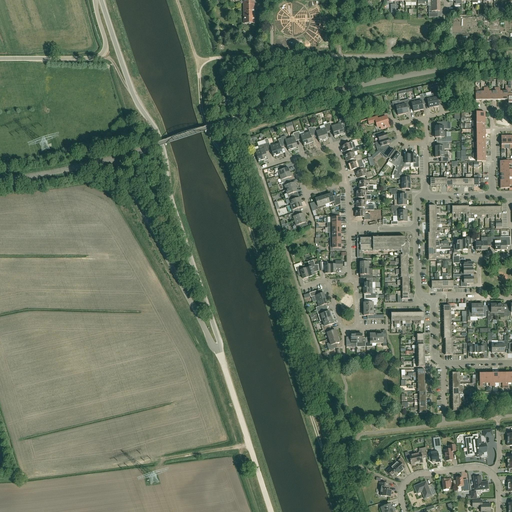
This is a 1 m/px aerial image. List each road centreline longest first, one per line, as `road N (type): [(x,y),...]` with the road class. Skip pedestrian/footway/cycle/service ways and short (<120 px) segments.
road 1 (unclassified): [(117,157),(353,86),(511,62)]
road 2 (track): [(199,76),(207,133),(240,199),(320,447)]
road 3 (unclassified): [(101,0),(131,91),(164,150),(169,194),(220,354)]
road 4 (residential): [(272,57),(511,53)]
road 5 (unclassified): [(220,354),(117,157)]
road 6 (unclassified): [(271,511),(220,354)]
road 7 (unclassified): [(0,58),(103,55),(94,0)]
road 8 (residential): [(404,511),(403,486),(418,474),(491,472)]
